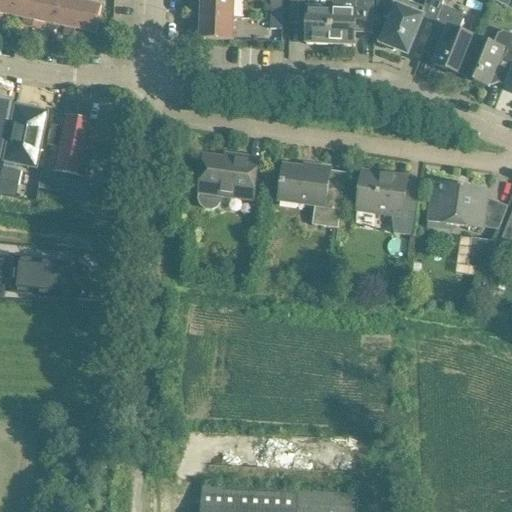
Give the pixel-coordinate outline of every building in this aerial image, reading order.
[(14,18),(17,0),(0,0),(0,22),(2,23),(3,16),(14,18)] [(33,29),(39,0),(17,0),(14,18),(24,20),(23,27),(33,29)] [(55,26),(60,0),(39,0),(33,29),(43,31),(44,24),(55,26)] [(75,38),(82,3),(65,0),(60,0),(55,26),(65,29),(64,35),(75,38)] [(234,20),(234,0),(201,0),(201,19),(234,20)] [(290,0),(290,22),(307,23),(306,45),(331,46),(332,10),(332,0),(290,0)] [(332,0),(332,10),(331,46),(355,47),(355,34),(373,34),(373,0),(332,0)] [(391,22),(382,45),(408,55),(422,18),(421,18),(425,9),(402,0),(390,0),(383,19),(391,22)] [(102,8),(82,3),(75,38),(84,40),(86,33),(97,35),(102,8)] [(461,77),(476,40),(459,33),(464,21),(461,14),(442,7),(442,8),(424,51),(437,56),(433,66),(461,77)] [(271,12),(271,21),(283,21),(283,12),(271,12)] [(233,42),(234,20),(201,19),(200,40),(233,42)] [(282,31),(283,21),(271,21),(270,30),(282,31)] [(505,84),(511,67),(511,35),(505,32),(498,35),(493,47),(476,40),(461,77),(489,88),(492,79),(505,84)] [(0,160),(12,102),(0,99),(0,160)] [(36,169),(48,113),(16,107),(4,162),(36,169)] [(84,178),(95,124),(65,118),(54,172),(84,178)] [(205,157),(199,195),(199,201),(201,207),(205,210),(212,211),(217,209),(221,205),(222,198),(253,202),(259,159),(240,157),(240,161),(205,157)] [(314,170),(284,166),(279,202),(315,208),(312,227),(338,230),(343,192),(328,190),(331,169),(315,167),(314,170)] [(0,194),(7,196),(9,183),(19,185),(22,173),(2,169),(0,181),(0,194)] [(408,180),(363,173),(357,211),(392,216),(394,235),(414,237),(419,204),(405,202),(408,180)] [(61,181),(41,177),(39,189),(58,193),(61,181)] [(489,191),(473,189),(433,183),(428,223),(483,231),(486,214),(489,191)] [(511,213),(502,240),(511,243),(511,213)] [(484,269),(494,242),(472,239),(468,267),(484,269)] [(0,252),(0,299),(4,300),(10,254),(0,252)] [(17,260),(13,293),(111,304),(114,281),(81,277),(82,267),(17,260)] [(247,282),(248,265),(237,264),(235,280),(247,282)] [(306,287),(321,289),(322,276),(307,273),(306,287)] [(209,495),(208,511),(366,511),(366,509),(354,508),(354,497),(209,495)]
